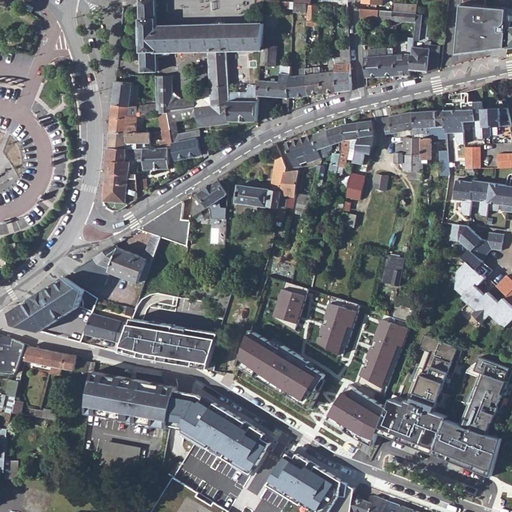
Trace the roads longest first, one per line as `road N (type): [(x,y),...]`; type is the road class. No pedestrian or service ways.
road 1 (residential): [(0,323),(192,372),(312,446),(484,511)]
road 2 (residential): [(359,103),(231,156),(132,219),(108,229),(77,225)]
road 3 (tertiary): [(77,225),(97,102),(60,1)]
road 4 (residential): [(511,69),(359,103)]
